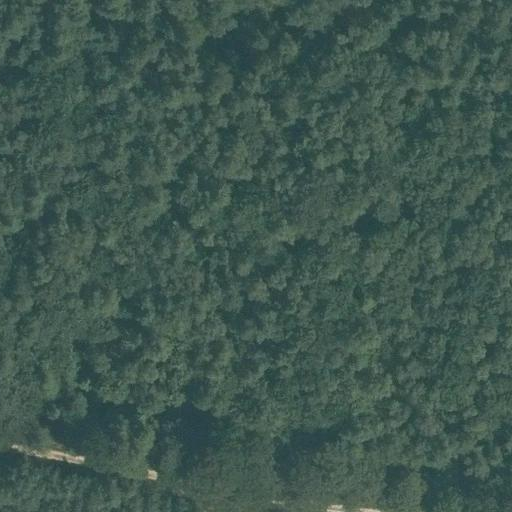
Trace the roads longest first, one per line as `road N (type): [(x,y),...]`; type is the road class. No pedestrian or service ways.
road 1 (track): [(462,511),(381,0)]
road 2 (track): [(0,449),(358,511)]
